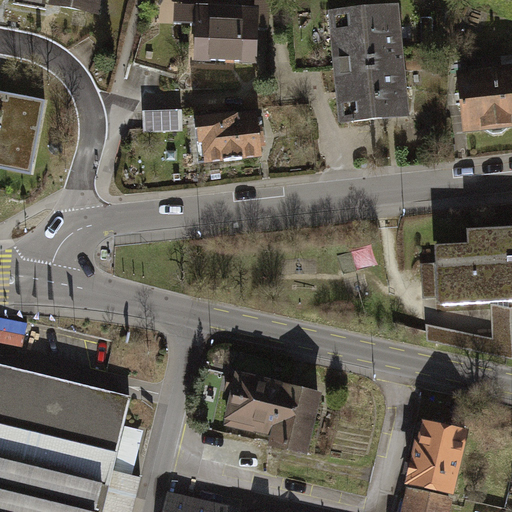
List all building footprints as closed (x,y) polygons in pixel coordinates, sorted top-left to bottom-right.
[(112,0),(34,0),(110,15),(112,0)] [(262,8),(200,4),(199,60),(265,64),(262,8)] [(408,7),(337,12),(353,127),(426,120),(408,7)] [(511,69),(466,73),(476,137),(511,132),(511,69)] [(47,102),(0,92),(0,161),(34,168),(47,102)] [(271,113),(204,119),(211,166),(279,158),(271,113)] [(511,230),(472,233),(472,247),(439,249),(442,304),(495,301),(509,300),(511,299),(511,230)] [(493,338),(428,325),(429,340),(511,357),(511,307),(509,307),(509,300),(495,301),(495,304),(491,303),(493,338)] [(119,511),(145,395),(0,363),(0,511),(119,511)] [(238,369),(225,424),(318,445),(331,390),(238,369)] [(430,421),(415,489),(466,500),(481,432),(430,421)] [(462,511),(466,500),(415,489),(409,511),(462,511)] [(245,511),(247,505),(175,490),(170,511),(245,511)]
